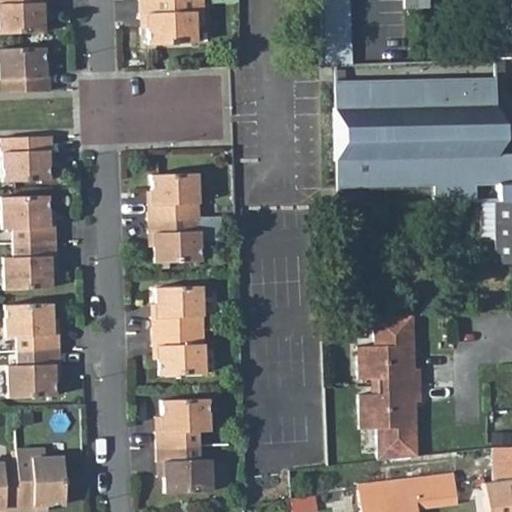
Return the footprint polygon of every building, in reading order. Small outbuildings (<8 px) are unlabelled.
[(0,0),(0,33),(41,32),(40,16),(40,3),(44,3),(43,0),(0,0)] [(137,0),(139,19),(144,19),(145,28),(145,45),(193,43),(192,26),(200,25),(199,0),(137,0)] [(345,64),(345,0),(318,0),(317,65),(342,64),(345,64)] [(511,0),(503,0),(505,29),(510,28),(511,59),(511,0)] [(41,47),(0,48),(0,92),(47,91),(46,76),(42,76),(42,64),(41,47)] [(491,75),(336,79),(339,188),(436,185),(437,200),(477,199),(477,183),(498,182),(498,199),(511,198),(511,151),(483,152),(482,105),(492,105),(491,75)] [(49,151),(48,136),(0,137),(0,158),(1,182),(46,180),(46,164),(45,151),(49,151)] [(196,217),(194,173),(149,174),(149,191),(150,204),(146,204),(147,234),(151,234),(152,246),(152,263),(197,261),(196,217)] [(0,257),(0,289),(45,288),(44,271),(44,257),(50,257),(48,227),(43,227),(42,213),(41,195),(0,196),(0,229),(8,229),(9,257),(0,257)] [(511,198),(498,199),(494,199),(495,235),(495,261),(511,260),(511,198)] [(495,235),(494,199),(480,199),(480,235),(495,235)] [(156,376),(202,374),(198,286),(153,288),(154,304),(154,317),(150,317),(151,347),(155,347),(156,359),(156,376)] [(45,303),(0,304),(0,320),(1,337),(12,337),(13,365),(2,365),(3,398),(49,396),(48,379),(48,365),(54,364),(52,334),(46,334),(46,320),(45,303)] [(377,344),(359,345),(360,378),(378,378),(379,394),(361,394),(361,431),(381,431),(381,461),(413,456),(412,410),(404,410),(404,403),(411,403),(419,403),(418,368),(411,368),(402,368),(402,360),(411,360),(410,314),(376,315),(377,344)] [(402,360),(402,368),(411,368),(411,360),(402,360)] [(378,378),(360,378),(361,394),(379,394),(378,378)] [(163,493),(209,492),(207,459),(196,460),(195,432),(206,431),(205,399),(159,401),(160,418),(160,432),(154,432),(156,462),(161,462),(162,476),(163,493)] [(511,444),(490,445),(490,480),(511,476),(511,444)] [(0,462),(0,508),(1,508),(1,511),(7,511),(17,511),(37,511),(37,505),(46,504),(63,504),(61,457),(44,457),(43,449),(14,450),(15,462),(0,462)] [(390,497),(387,476),(362,480),(363,493),(364,501),(366,500),(390,497)] [(511,511),(511,476),(490,480),(484,482),(486,511),(511,511)] [(458,486),(419,492),(421,507),(460,501),(458,486)] [(366,500),(368,511),(421,511),(421,507),(419,492),(390,497),(366,500)]
